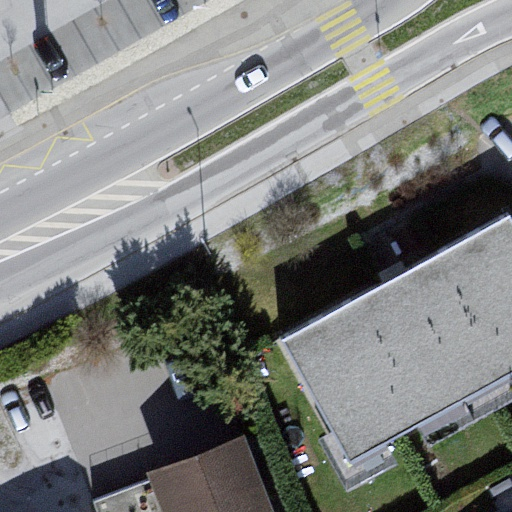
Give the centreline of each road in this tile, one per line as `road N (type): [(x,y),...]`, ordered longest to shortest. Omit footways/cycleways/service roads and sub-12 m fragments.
road 1 (primary): [(0,257),(152,199),(511,10)]
road 2 (primary): [(392,0),(0,244)]
